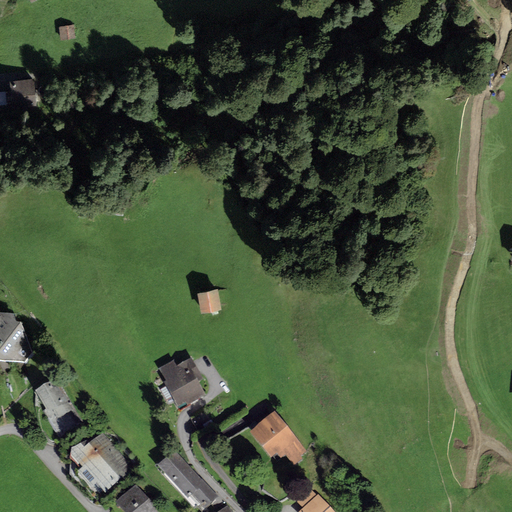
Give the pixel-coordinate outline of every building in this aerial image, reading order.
[(74,25),(59,27),(61,40),(76,38),(74,25)] [(10,81),(12,108),(35,106),(33,80),(10,81)] [(217,289),(197,293),(201,314),(221,310),(217,289)] [(0,311),(0,359),(25,361),(32,352),(21,322),(16,321),(14,314),(0,311)] [(197,385),(203,382),(191,361),(177,369),(173,363),(156,373),(178,411),(186,407),(187,409),(205,399),(197,385)] [(59,382),(34,396),(47,418),(54,414),(58,420),(70,413),(77,425),(82,422),(59,382)] [(204,411),(190,419),(197,432),(212,423),(204,411)] [(274,415),(249,436),(271,462),(277,457),(280,462),(285,458),(293,468),(308,455),(274,415)] [(93,441),(71,454),(71,460),(82,473),(77,477),(92,493),(96,488),(105,497),(135,470),(103,434),(95,443),(93,441)] [(176,453),(156,471),(195,511),(198,510),(199,511),(204,511),(219,498),(176,453)] [(158,511),(135,486),(114,505),(120,511),(158,511)] [(330,511),(310,492),(297,505),(303,511),(302,511),(330,511)]
